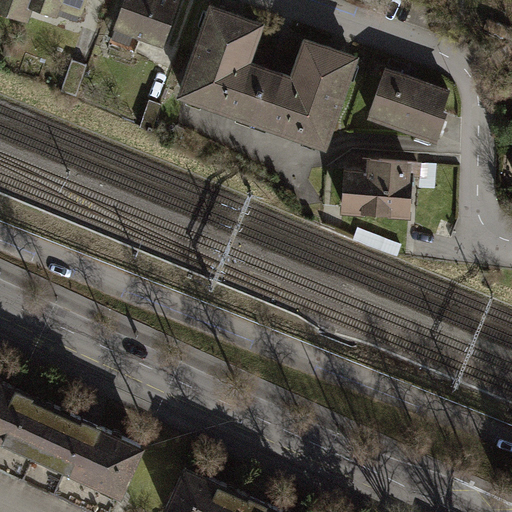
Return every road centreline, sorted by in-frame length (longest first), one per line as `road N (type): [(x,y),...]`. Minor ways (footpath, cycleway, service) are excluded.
road 1 (secondary): [(0,300),(454,511)]
road 2 (residential): [(296,0),(436,49),(467,70),(478,101),(479,214),(488,229),(511,240)]
